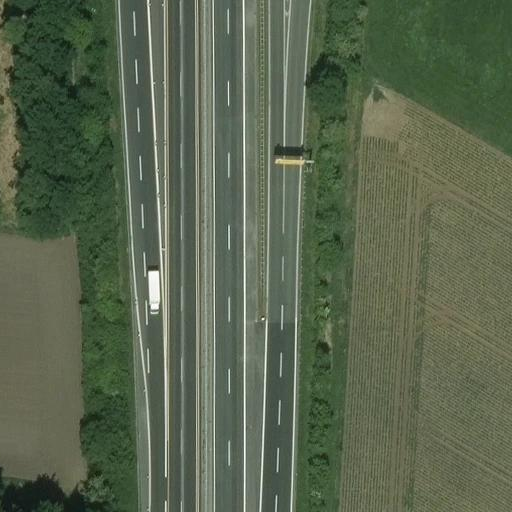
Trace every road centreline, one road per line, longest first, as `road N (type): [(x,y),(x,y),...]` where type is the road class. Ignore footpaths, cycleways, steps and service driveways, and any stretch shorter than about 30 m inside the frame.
road 1 (motorway): [(228,511),(227,0)]
road 2 (motorway): [(135,0),(151,456),(171,506)]
road 3 (motorway): [(175,0),(171,506)]
road 4 (motorway): [(273,290),(301,0)]
road 5 (motorway): [(273,290),(274,0)]
road 6 (motorway): [(267,511),(273,290)]
